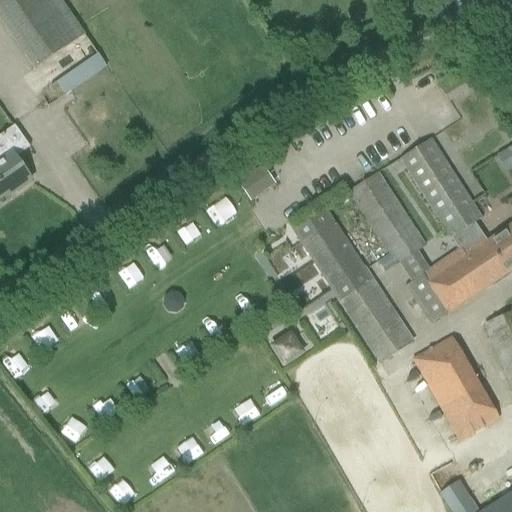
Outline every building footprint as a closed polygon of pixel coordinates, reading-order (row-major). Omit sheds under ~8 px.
[(0,0),(0,23),(22,54),(33,71),(83,36),(58,0),(0,0)] [(72,45),(76,51),(69,55),(77,67),(97,53),(85,36),(72,45)] [(97,56),(56,84),(64,96),(105,68),(97,56)] [(0,198),(5,195),(7,198),(30,181),(14,159),(29,148),(14,127),(0,136),(0,198)] [(399,160),(452,238),(473,224),(480,219),(427,142),(399,160)] [(249,202),(276,186),(262,163),(235,179),(249,202)] [(348,194),(359,211),(395,266),(424,247),(387,192),(377,175),(348,194)] [(291,231),(302,248),(338,303),(370,282),(334,227),(323,210),(291,231)] [(473,224),(452,238),(460,251),(405,289),(430,326),(505,275),(511,270),(511,226),(486,244),(473,224)] [(118,275),(127,289),(143,278),(134,265),(118,275)] [(370,282),(338,303),(379,365),(411,344),(370,282)] [(511,313),(484,326),(511,390),(511,313)] [(269,345),(281,368),(306,355),(294,332),(269,345)] [(451,340),(412,361),(458,442),(497,421),(451,340)] [(177,354),(184,364),(196,356),(189,346),(177,354)] [(131,399),(149,393),(143,375),(124,381),(131,399)] [(267,409),(288,398),(277,378),(257,389),(267,409)] [(212,448),(231,436),(220,419),(201,430),(212,448)] [(185,465),(202,455),(192,439),(175,449),(185,465)] [(88,468),(98,481),(114,470),(104,456),(88,468)] [(437,495),(448,511),(511,511),(511,494),(484,511),(477,511),(458,481),(437,495)]
